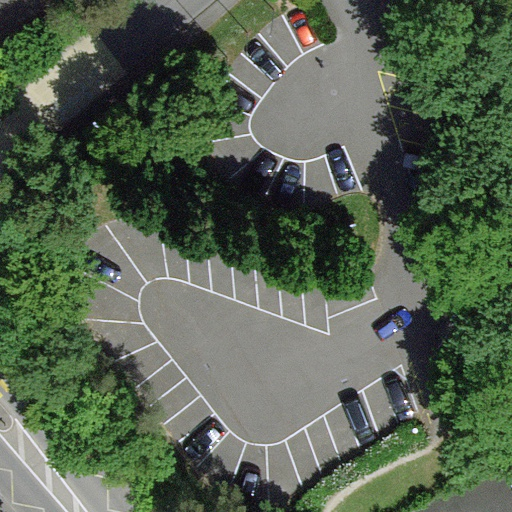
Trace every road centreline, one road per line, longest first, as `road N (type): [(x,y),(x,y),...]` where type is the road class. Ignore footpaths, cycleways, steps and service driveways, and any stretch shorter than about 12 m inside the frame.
road 1 (residential): [(171,0),(0,144)]
road 2 (tertiary): [(79,511),(0,416)]
